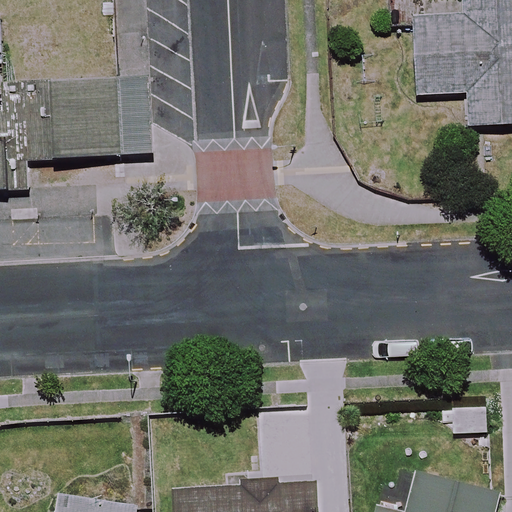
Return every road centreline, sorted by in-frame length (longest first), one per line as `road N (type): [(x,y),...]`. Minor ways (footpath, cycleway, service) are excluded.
road 1 (residential): [(231,0),(240,300)]
road 2 (residential): [(511,290),(240,300)]
road 3 (residential): [(240,300),(0,316)]
